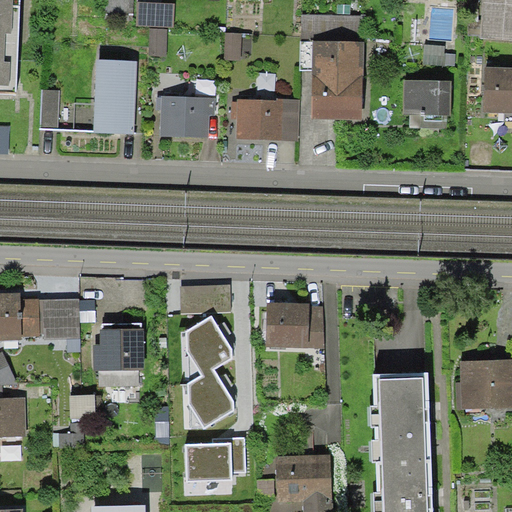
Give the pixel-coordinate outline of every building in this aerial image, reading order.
[(133,0),(106,0),(106,13),(133,13),(133,0)] [(511,0),(483,0),(481,38),(511,40),(511,0)] [(175,4),(138,2),(136,26),(173,28),(175,4)] [(18,44),(20,5),(0,4),(0,93),(15,94),(18,44)] [(362,16),(302,14),(301,41),(313,40),(362,41),(362,16)] [(167,29),(149,28),(148,55),(166,56),(167,29)] [(242,33),(225,32),(224,59),(241,60),(242,33)] [(300,70),(313,70),(313,40),(301,41),(300,70)] [(362,41),(313,40),(313,70),(312,119),(362,120),(363,41),(362,41)] [(445,45),(424,44),(423,64),(455,66),(455,54),(445,53),(445,45)] [(138,62),(97,60),(94,132),(116,133),(134,134),(138,62)] [(511,67),(485,66),(483,112),(498,112),(511,112),(511,67)] [(452,81),(403,80),(403,114),(424,115),(442,115),(451,115),(452,81)] [(59,90),(42,89),(40,129),(58,130),(59,90)] [(216,98),(162,95),(161,98),(161,104),(161,109),(160,135),(209,137),(210,115),(215,115),(216,98)] [(277,100),(238,99),(238,102),(237,111),(237,119),(236,138),(282,140),(283,101),(277,100)] [(277,99),(277,100),(283,101),(282,140),(298,140),(300,100),(277,99)] [(511,112),(498,112),(498,121),(511,121),(511,112)] [(0,125),(0,153),(9,153),(10,126),(0,125)] [(77,303),(19,296),(0,298),(0,344),(78,341),(77,303)] [(322,308),(265,307),(264,348),(321,349),(322,308)] [(212,315),(185,331),(187,353),(202,374),(214,369),(233,359),(232,348),(212,315)] [(142,331),(95,332),(95,373),(143,372),(142,331)] [(511,362),(455,366),(457,413),(511,410),(511,362)] [(234,402),(214,369),(202,374),(187,383),(190,404),(204,428),(234,410),(234,402)] [(428,372),(373,374),(376,463),(431,461),(428,372)] [(22,400),(0,400),(0,436),(23,435),(22,400)] [(214,443),(185,444),(186,481),(233,480),(232,473),(246,472),(245,438),(214,438),(214,443)] [(323,460),(271,461),(271,497),(324,497),(323,460)] [(433,511),(431,461),(376,463),(378,511),(433,511)]
